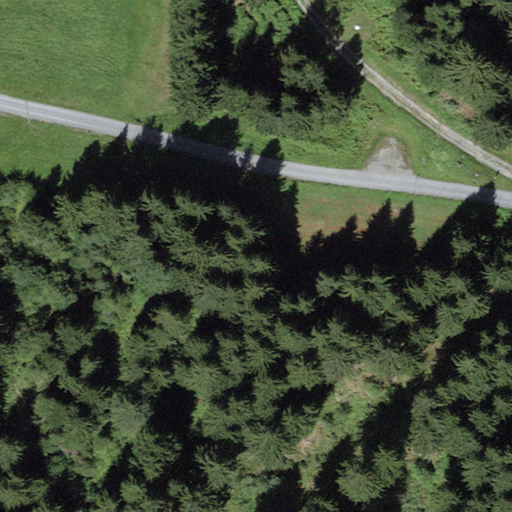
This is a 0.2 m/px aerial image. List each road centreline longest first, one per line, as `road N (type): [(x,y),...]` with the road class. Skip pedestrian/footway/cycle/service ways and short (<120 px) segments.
road 1 (track): [(0,98),(343,179),(511,197)]
road 2 (track): [(511,160),(371,62),(311,0)]
